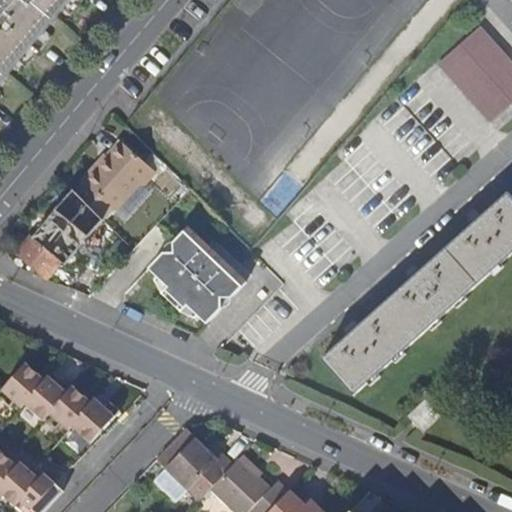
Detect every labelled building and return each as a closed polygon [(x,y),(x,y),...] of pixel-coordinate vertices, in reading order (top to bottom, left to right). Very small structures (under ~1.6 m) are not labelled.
[(0,0),(0,86),(71,0),(0,0)] [(511,61),(481,26),(439,63),(491,122),(511,103),(511,61)] [(141,184),(152,169),(118,140),(84,182),(86,184),(78,194),(101,218),(111,205),(114,208),(137,181),(141,184)] [(78,194),(73,189),(56,209),(58,211),(53,218),(50,217),(34,235),(31,236),(16,253),(48,279),(59,266),(63,269),(104,221),(101,218),(78,194)] [(352,394),(511,255),(511,197),(511,196),(322,360),(352,394)] [(189,226),(173,243),(164,252),(149,268),(168,286),(165,290),(184,308),(188,305),(207,323),(246,282),(189,226)] [(25,363),(0,390),(0,397),(9,406),(14,401),(20,407),(24,404),(42,384),(34,377),(37,374),(25,363)] [(62,379),(57,384),(49,377),(45,380),(42,384),(24,404),(43,420),(44,418),(72,387),(62,379)] [(70,427),(88,408),(92,404),(84,397),(72,387),(44,418),(54,428),(60,422),(68,429),(70,427)] [(108,402),(104,407),(96,400),(92,404),(88,408),(70,427),(90,444),(119,413),(108,402)] [(424,431),(440,416),(426,401),(410,416),(424,431)] [(195,439),(185,429),(155,461),(144,472),(167,493),(178,482),(199,502),(210,490),(234,465),(222,454),(217,459),(207,450),(195,439)] [(217,459),(222,454),(212,445),(207,450),(217,459)] [(19,466),(11,458),(2,449),(0,450),(0,485),(16,469),(19,466)] [(239,459),(259,477),(263,473),(243,455),(239,459)] [(234,465),(210,490),(233,511),(268,511),(282,498),(272,489),(259,477),(239,459),(234,465)] [(36,465),(31,470),(23,462),(19,466),(16,469),(0,485),(0,491),(16,506),(47,474),(36,465)] [(33,511),(46,511),(62,496),(66,492),(57,484),(47,474),(16,506),(22,511),(32,511),(33,511)] [(282,498),(288,492),(289,490),(279,481),(272,489),(282,498)] [(282,498),(268,511),(319,511),(309,502),(304,507),(288,492),(282,498)]
